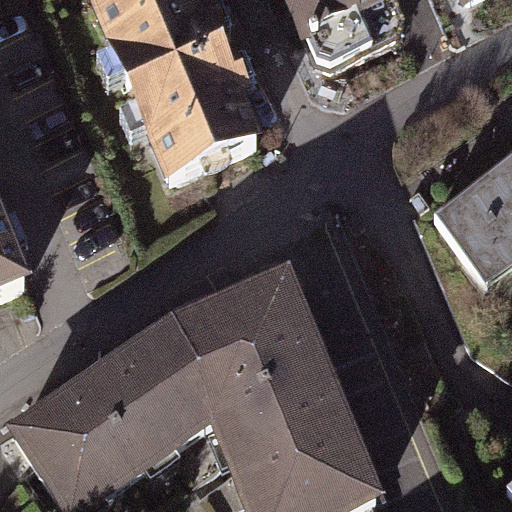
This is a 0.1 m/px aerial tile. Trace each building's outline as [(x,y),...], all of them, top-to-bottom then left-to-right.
[(173,0),(156,0),(72,34),(144,212),(243,172),(173,0)] [(413,53),(392,0),(280,0),(317,91),(413,53)] [(511,0),(447,0),(461,34),(511,14),(511,0)] [(511,178),(430,233),(479,306),(511,284),(511,178)] [(0,313),(31,300),(0,232),(0,313)] [(374,511),(281,314),(0,444),(31,511),(127,511),(202,477),(218,511),(374,511)] [(511,511),(511,496),(500,507),(504,511),(511,511)]
